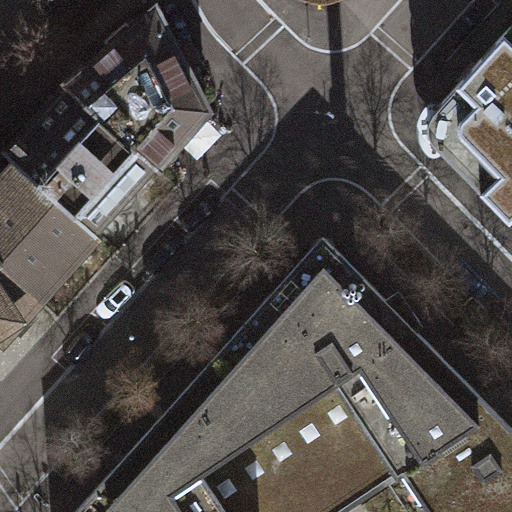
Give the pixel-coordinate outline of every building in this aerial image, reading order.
[(208,110),(156,8),(67,85),(156,166),(208,110)] [(428,137),(511,218),(511,217),(511,26),(430,111),(428,137)] [(156,166),(67,85),(7,152),(18,161),(97,233),(156,166)] [(0,333),(4,337),(97,233),(18,161),(0,180),(0,333)] [(331,381),(415,327),(422,322),(398,290),(387,298),(338,246),(310,250),(217,353),(309,491),(320,483),(327,494),(383,458),(331,381)] [(511,511),(511,426),(415,327),(331,381),(383,458),(419,511),(511,511)] [(300,511),(305,509),(298,498),(309,491),(217,353),(72,511),(300,511)]
